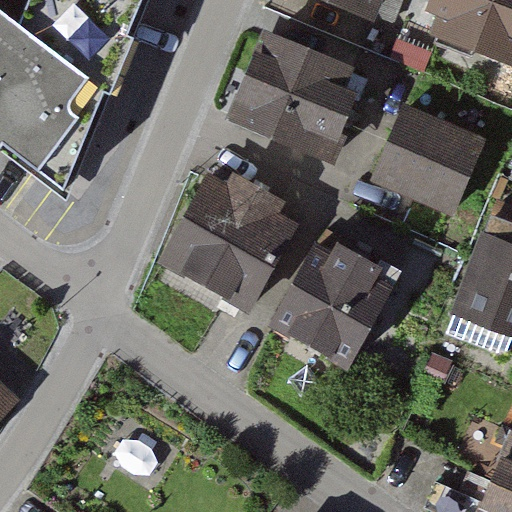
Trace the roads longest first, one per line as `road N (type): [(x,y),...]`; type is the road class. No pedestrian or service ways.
road 1 (residential): [(100,315),(234,0)]
road 2 (residential): [(375,511),(100,315)]
road 3 (residential): [(0,482),(100,315)]
road 4 (residential): [(100,315),(0,237)]
